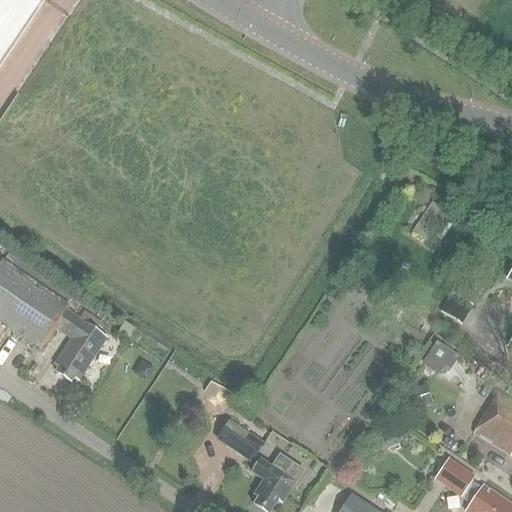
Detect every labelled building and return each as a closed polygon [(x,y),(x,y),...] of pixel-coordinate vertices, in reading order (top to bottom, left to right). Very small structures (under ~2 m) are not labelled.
[(40,0),(0,0),(0,67),(44,2),(40,0)] [(445,213),(431,203),(412,231),(426,240),(445,213)] [(2,264),(0,267),(0,323),(40,351),(54,330),(71,341),(54,366),(58,369),(55,374),(71,384),(74,380),(78,383),(107,340),(66,312),(68,309),(2,264)] [(472,307),(450,294),(439,313),(461,326),(472,307)] [(134,330),(124,324),(117,335),(127,341),(134,330)] [(427,386),(414,390),(419,408),(432,405),(427,386)] [(414,390),(396,395),(401,414),(419,408),(414,390)] [(511,401),(499,394),(473,436),(510,458),(511,456),(511,401)] [(215,441),(250,464),(261,447),(226,424),(215,441)] [(392,430),(380,434),(386,451),(398,447),(392,430)] [(295,484),(285,478),(291,468),(276,458),(270,467),(260,461),(251,474),(263,482),(253,497),(257,499),(253,506),(261,511),(271,511),(278,503),(282,505),(295,484)] [(458,499),(473,478),(447,460),(432,481),(458,499)] [(511,511),(511,506),(483,487),(465,511),(511,511)] [(338,511),(374,511),(349,496),(338,511)]
